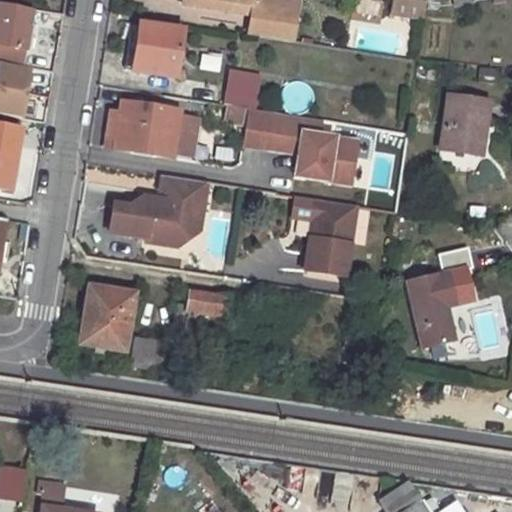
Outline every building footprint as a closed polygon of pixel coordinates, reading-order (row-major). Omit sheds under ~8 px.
[(297,11),(253,4),(253,0),(182,0),(182,4),(249,15),(246,34),(292,41),(297,11)] [(294,0),(253,0),(253,4),(297,11),(298,1),(294,0)] [(426,0),(394,0),(393,10),(424,15),(426,0)] [(0,3),(0,63),(22,67),(31,9),(0,3)] [(138,25),(131,71),(173,79),(179,31),(138,25)] [(219,73),(222,57),(201,53),(198,69),(219,73)] [(0,114),(20,118),(29,68),(22,67),(0,63),(0,114)] [(228,69),(222,105),(225,105),(243,108),(246,109),(248,96),(255,98),(259,75),(228,69)] [(248,96),(246,109),(253,109),(255,98),(248,96)] [(447,97),(439,150),(480,156),(487,103),(447,97)] [(121,102),(119,113),(115,139),(113,150),(169,159),(170,153),(176,116),(177,111),(121,102)] [(225,105),(223,120),(241,123),(243,108),(225,105)] [(267,149),(273,113),(248,109),(242,145),(267,149)] [(110,111),(105,137),(115,139),(119,113),(110,111)] [(349,185),(356,141),(319,135),(321,120),(273,113),(267,149),(297,154),(294,172),(306,174),(305,178),(349,185)] [(196,119),(176,116),(170,153),(190,157),(196,119)] [(0,126),(0,188),(3,189),(5,174),(11,176),(18,130),(0,126)] [(5,174),(3,189),(9,190),(11,176),(5,174)] [(205,182),(162,176),(159,191),(163,191),(171,193),(170,201),(161,200),(141,197),(127,207),(112,204),(108,231),(144,237),(175,241),(193,229),(190,225),(192,210),(201,211),(205,182)] [(171,193),(163,191),(161,200),(170,201),(171,193)] [(319,201),(315,200),(309,237),(314,238),(319,201)] [(356,206),(319,201),(314,238),(309,237),(304,270),(345,277),(356,206)] [(175,241),(144,237),(144,242),(176,246),(197,231),(201,211),(192,210),(190,225),(193,229),(175,241)] [(450,273),(405,283),(422,348),(455,339),(451,317),(445,319),(443,308),(448,307),(458,305),(450,273)] [(85,304),(80,343),(123,350),(132,295),(92,288),(89,305),(85,304)] [(188,289),(185,310),(236,318),(239,297),(188,289)] [(185,310),(183,330),(223,336),(225,316),(185,310)] [(134,339),(130,364),(173,371),(177,346),(134,339)] [(0,498),(22,502),(26,469),(0,466),(0,498)] [(334,474),(333,498),(349,499),(350,475),(334,474)] [(408,486),(380,504),(386,511),(403,511),(418,502),(408,486)] [(45,491),(42,509),(44,510),(43,511),(60,511),(63,494),(45,491)] [(403,511),(462,511),(456,502),(440,511),(425,511),(418,502),(403,511)]
